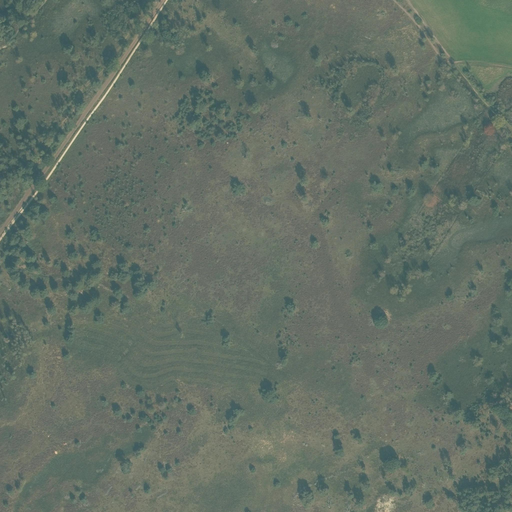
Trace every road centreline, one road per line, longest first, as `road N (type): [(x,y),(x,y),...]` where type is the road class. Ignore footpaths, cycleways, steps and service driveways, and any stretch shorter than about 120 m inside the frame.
road 1 (track): [(163,0),(0,232)]
road 2 (track): [(511,130),(406,0)]
road 3 (unknown): [(393,0),(443,61),(511,67)]
